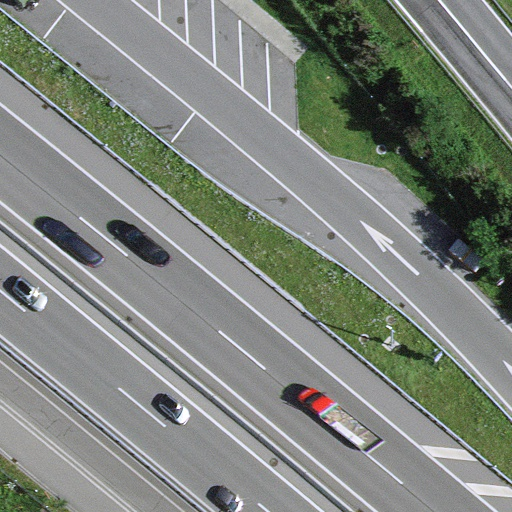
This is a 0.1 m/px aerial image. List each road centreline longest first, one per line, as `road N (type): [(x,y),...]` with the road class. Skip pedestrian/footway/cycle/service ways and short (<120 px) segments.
road 1 (motorway): [(430,511),(0,154)]
road 2 (motorway): [(0,296),(262,511)]
